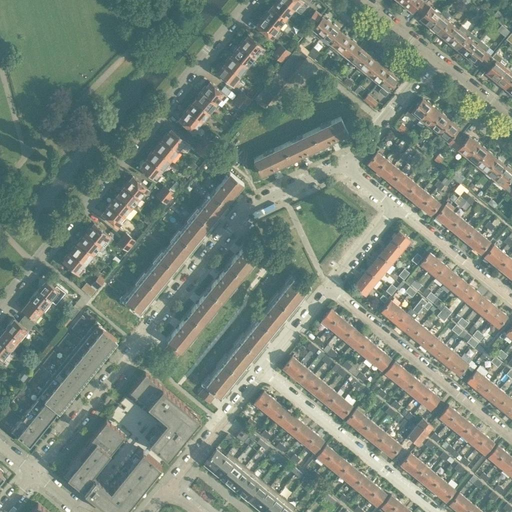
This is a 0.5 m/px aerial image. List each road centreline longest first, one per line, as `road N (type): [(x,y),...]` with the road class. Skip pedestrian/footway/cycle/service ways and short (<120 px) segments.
road 1 (residential): [(33,473),(243,211),(344,164)]
road 2 (residential): [(0,301),(247,0)]
road 3 (residential): [(511,438),(330,289)]
road 4 (residential): [(434,511),(262,371)]
road 5 (residential): [(170,491),(262,371)]
road 6 (residential): [(511,301),(395,207)]
road 7 (residential): [(344,164),(435,58)]
